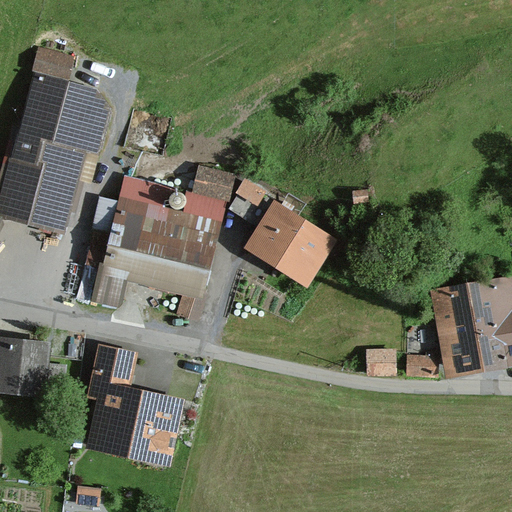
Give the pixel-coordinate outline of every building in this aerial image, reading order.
[(35,72),(66,80),(72,59),(40,50),(35,72)] [(38,80),(3,210),(55,223),(76,143),(83,145),(96,95),(38,80)] [(195,190),(227,198),(232,177),(200,169),(195,190)] [(265,248),(306,274),(325,243),(277,212),(281,205),(245,183),(231,206),(274,233),(265,248)] [(164,292),(166,282),(187,288),(200,291),(222,204),(195,197),(190,217),(124,201),(114,238),(101,235),(94,264),(147,278),(146,283),(150,284),(149,288),(164,292)] [(511,360),(511,282),(476,288),(483,335),(498,333),(503,362),(511,360)] [(198,317),(205,293),(200,291),(187,288),(180,312),(198,317)] [(441,294),(453,369),(503,362),(498,333),(483,335),(476,288),(441,294)] [(0,342),(0,385),(60,392),(63,366),(44,363),(46,347),(0,342)] [(98,439),(162,453),(172,408),(130,399),(135,376),(127,374),(131,357),(102,351),(93,392),(108,395),(98,439)] [(368,353),(369,374),(392,373),(392,352),(368,353)] [(407,356),(406,375),(435,376),(436,358),(407,356)]
